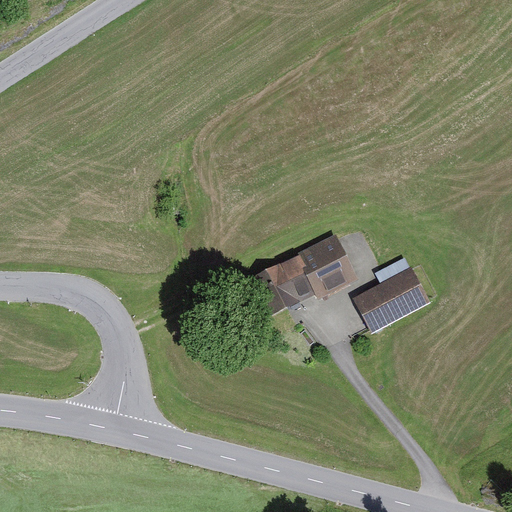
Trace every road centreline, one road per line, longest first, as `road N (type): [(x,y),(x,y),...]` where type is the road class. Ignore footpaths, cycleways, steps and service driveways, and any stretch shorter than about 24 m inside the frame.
road 1 (tertiary): [(435,511),(113,429)]
road 2 (unclassified): [(0,285),(77,289),(115,318),(126,362),(113,429)]
road 3 (track): [(439,511),(428,470),(358,385),(336,336)]
road 4 (unclassified): [(128,0),(0,82)]
